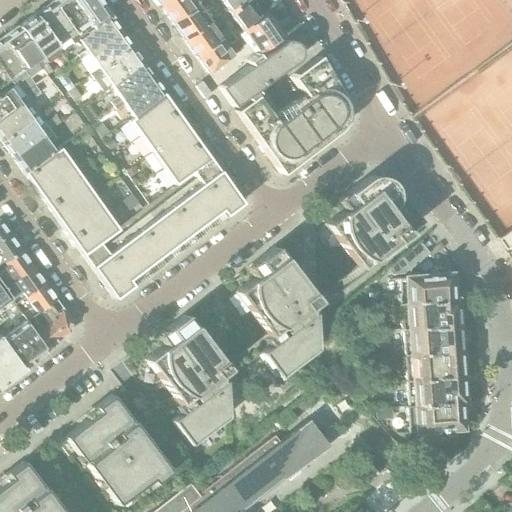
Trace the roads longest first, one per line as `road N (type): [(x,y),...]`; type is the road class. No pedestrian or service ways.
road 1 (residential): [(275,219),(121,0)]
road 2 (residential): [(504,349),(490,278),(387,136)]
road 3 (residential): [(275,219),(111,341)]
road 4 (residential): [(420,511),(492,445),(506,392),(504,349)]
road 5 (residential): [(111,341),(0,184)]
road 6 (residential): [(387,136),(308,0)]
road 7 (residential): [(387,136),(275,219)]
road 8 (residential): [(111,341),(0,423)]
